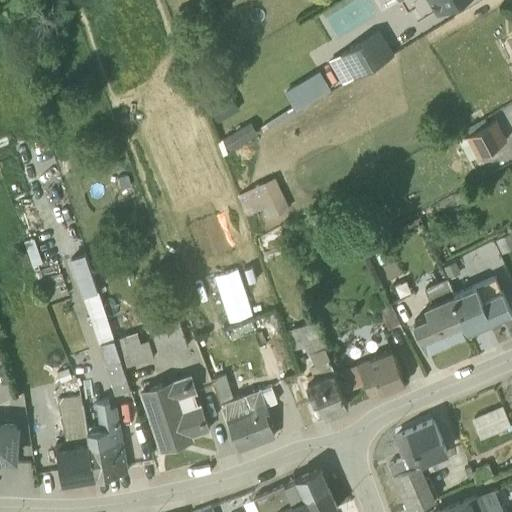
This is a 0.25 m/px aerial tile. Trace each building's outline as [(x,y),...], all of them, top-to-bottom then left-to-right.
[(328,53),(342,75),(393,46),(379,22),(328,53)] [(322,60),(285,80),(296,100),(333,81),(322,60)] [(252,111),(224,129),(232,141),(260,124),(252,111)] [(495,111),(457,131),(468,152),(506,132),(495,111)] [(275,169),(237,187),(244,207),(264,199),(268,210),(287,202),(288,205),(291,203),(275,169)] [(257,231),(263,247),(287,237),(280,219),(257,231)] [(511,241),(511,225),(511,224),(495,231),(501,246),(511,241)] [(24,234),(32,258),(42,254),(34,230),(24,234)] [(97,283),(84,245),(70,250),(83,288),(97,283)] [(456,254),(444,259),(449,271),(461,266),(456,254)] [(39,273),(45,294),(68,287),(62,265),(39,273)] [(469,323),(511,304),(495,267),(452,284),(469,323)] [(426,341),(469,323),(446,270),(425,279),(431,294),(424,297),(427,304),(412,311),(426,341)] [(115,386),(130,380),(98,284),(97,283),(83,288),(105,355),(115,386)] [(390,297),(380,302),(388,320),(398,315),(390,297)] [(148,311),(159,346),(187,337),(175,302),(148,311)] [(318,392),(325,407),(344,400),(349,398),(316,312),(315,311),(287,322),(294,340),(295,341),(303,338),(307,345),(309,344),(314,356),(309,358),(314,370),(305,374),(313,394),(314,394),(318,392)] [(137,324),(114,331),(123,358),(153,348),(148,332),(140,334),(137,324)] [(370,388),(406,372),(392,341),(357,355),(357,356),(357,357),(337,366),(342,380),(363,373),(370,388)] [(194,426),(211,421),(201,393),(198,394),(195,385),(198,383),(191,364),(140,381),(160,442),(194,430),(194,426)] [(213,369),(220,393),(232,389),(225,365),(213,369)] [(277,392),(270,376),(220,393),(239,440),(274,427),(268,411),(270,410),(265,397),(277,392)] [(56,435),(62,473),(96,467),(81,387),(81,386),(58,389),(62,413),(63,413),(64,419),(59,420),(61,429),(65,429),(66,432),(56,435)] [(111,397),(110,391),(96,393),(99,415),(87,418),(96,467),(128,462),(119,404),(117,404),(115,396),(111,397)] [(501,397),(463,412),(472,432),(510,417),(501,397)] [(448,444),(433,410),(431,411),(395,427),(404,448),(388,455),(408,500),(437,488),(427,463),(450,453),(446,445),(448,444)] [(18,415),(0,413),(0,452),(16,454),(18,415)] [(476,472),(493,465),(488,455),(472,461),(473,466),(476,472)] [(472,461),(469,456),(463,459),(467,469),(473,466),(472,461)] [(319,460),(254,489),(261,506),(328,478),(319,460)] [(325,511),(324,507),(338,501),(328,478),(269,504),(272,511),(325,511)] [(496,511),(484,483),(429,506),(431,511),(496,511)] [(216,511),(212,497),(190,505),(192,511),(216,511)]
